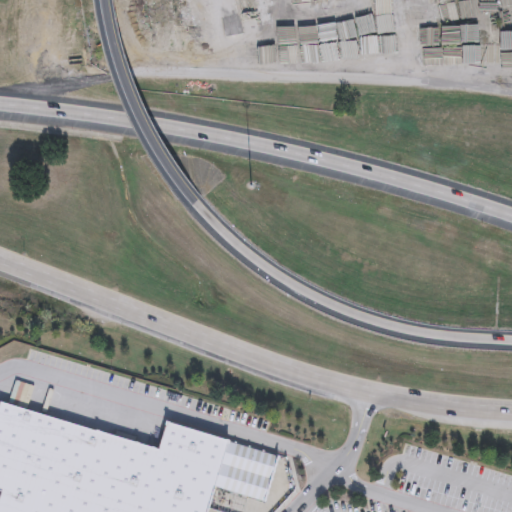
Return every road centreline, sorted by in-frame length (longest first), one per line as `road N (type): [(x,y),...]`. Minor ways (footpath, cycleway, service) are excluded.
road 1 (secondary): [(0,262),(368,391),(511,405)]
road 2 (motorway): [(0,102),(316,154),(511,206)]
road 3 (motorway): [(190,201),(270,273),(355,316),(511,340)]
road 4 (motorway): [(102,0),(123,87),(190,201)]
